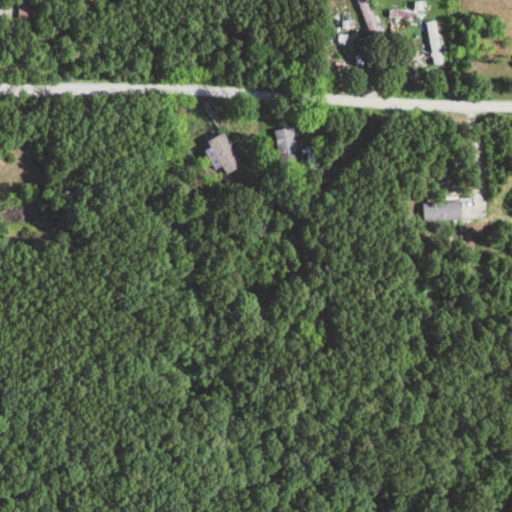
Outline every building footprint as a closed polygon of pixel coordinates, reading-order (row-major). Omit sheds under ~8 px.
[(356,3),(366,35),(376,32),(366,0),(356,3)] [(424,22),(429,66),(442,64),(437,20),(424,22)] [(292,158),(292,128),(274,128),(275,158),(292,158)] [(202,142),(216,177),(239,167),(225,132),(202,142)] [(459,221),(459,201),(419,202),(420,222),(459,221)]
